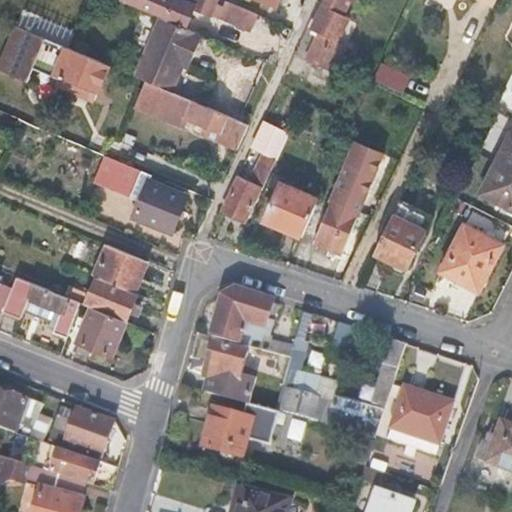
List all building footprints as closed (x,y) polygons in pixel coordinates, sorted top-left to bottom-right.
[(211,16),(217,0),(131,0),(129,5),(159,17),(186,29),(195,9),(211,16)] [(349,20),(342,17),(350,0),(326,0),(312,29),(319,33),(307,58),(315,62),(313,66),(318,68),(320,64),(337,72),(348,47),(341,44),(351,22),(348,21),(349,20)] [(258,15),(231,4),(223,19),(250,31),(258,15)] [(186,29),(159,17),(134,76),(146,82),(169,92),(180,67),(185,54),(192,56),(201,35),(186,29)] [(71,49),(14,26),(0,62),(0,70),(27,81),(33,67),(57,77),(54,84),(82,96),(87,86),(97,91),(108,65),(71,49)] [(186,69),(192,56),(185,54),(180,67),(186,69)] [(402,94),(410,78),(382,63),(373,80),(402,94)] [(202,126),(225,136),(222,144),(237,150),(248,126),(169,92),(146,82),(136,107),(183,127),(186,119),(202,126)] [(238,178),(223,211),(246,221),(261,189),(264,190),(288,135),(263,124),(252,148),(264,153),(250,184),(238,178)] [(199,134),(222,144),(225,136),(202,126),(199,134)] [(511,132),(496,163),(511,171),(511,132)] [(151,175),(104,156),(93,183),(133,199),(135,196),(141,198),(133,218),(171,234),(186,197),(148,181),(151,175)] [(511,171),(496,163),(481,193),(511,207),(511,171)] [(281,183),(264,221),(303,238),(320,200),(281,183)] [(332,200),(313,241),(342,254),(361,212),(332,200)] [(375,253),(393,262),(396,256),(410,263),(434,216),(401,200),(375,253)] [(464,225),(441,271),(480,290),(503,244),(464,225)] [(96,276),(131,292),(136,279),(141,281),(148,263),(108,246),(95,276),(96,276)] [(396,256),(393,262),(408,269),(410,263),(396,256)] [(93,283),(96,276),(95,276),(82,270),(79,277),(93,283)] [(131,292),(96,276),(93,283),(85,304),(91,307),(126,321),(130,312),(135,302),(138,294),(136,293),(131,292)] [(62,315),(54,333),(66,338),(79,303),(18,277),(14,287),(2,315),(18,321),(19,319),(26,300),(62,315)] [(136,293),(141,281),(136,279),(131,292),(136,293)] [(0,314),(2,315),(14,287),(0,282),(0,314)] [(238,289),(223,297),(213,338),(251,348),(253,340),(262,342),(262,340),(264,334),(271,336),(274,323),(268,321),(274,301),(238,289)] [(26,300),(19,319),(54,333),(62,315),(26,300)] [(135,302),(130,312),(137,315),(141,305),(135,302)] [(126,321),(91,307),(77,341),(113,356),(126,321)] [(356,328),(339,323),(331,350),(347,355),(356,328)] [(292,352),(306,355),(308,345),(305,340),(296,338),(293,347),(292,352)] [(292,352),(293,347),(262,340),(262,342),(260,350),(290,359),(292,352)] [(371,407),(335,397),(333,402),(326,426),(375,439),(407,345),(391,340),(371,407)] [(221,365),(213,395),(247,404),(253,385),(240,381),(247,352),(214,342),(208,361),(221,365)] [(292,352),(290,359),(277,406),(323,420),(329,401),(333,402),(335,397),(339,383),(322,378),(316,397),(293,390),(298,370),(302,371),(306,355),(292,352)] [(406,388),(392,429),(439,445),(453,404),(406,388)] [(20,422),(35,428),(40,415),(44,404),(29,399),(29,401),(0,390),(0,428),(16,433),(20,422)] [(214,408),(203,447),(242,459),(253,420),(214,408)] [(87,412),(79,409),(74,422),(60,417),(52,438),(101,457),(114,423),(87,412)] [(40,415),(35,428),(31,438),(42,442),(50,418),(40,415)] [(511,425),(502,422),(487,464),(511,472),(511,425)] [(439,445),(392,429),(388,439),(436,455),(439,445)] [(478,460),(487,464),(493,446),(484,442),(478,460)] [(60,448),(52,472),(87,483),(93,485),(101,461),(60,448)] [(87,483),(52,472),(1,457),(0,459),(0,485),(0,486),(13,479),(42,487),(34,511),(82,511),(86,500),(83,499),(87,483)] [(380,472),(366,467),(361,479),(376,484),(380,472)] [(233,507),(240,508),(238,511),(284,511),(288,500),(238,487),(233,507)] [(377,492),(369,511),(410,511),(413,505),(377,492)]
